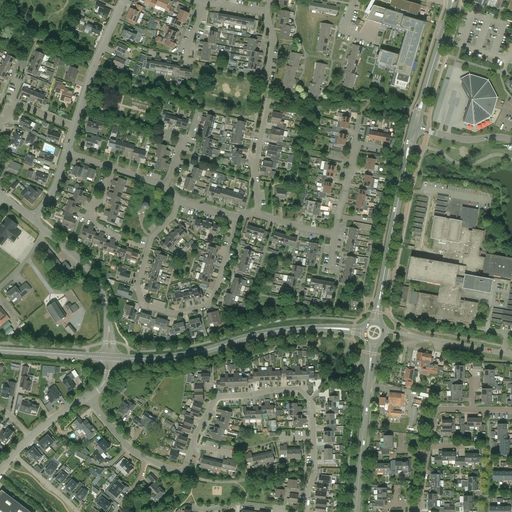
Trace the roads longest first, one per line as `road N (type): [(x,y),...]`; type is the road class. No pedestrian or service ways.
road 1 (tertiary): [(109,357),(178,356),(275,330),(361,332)]
road 2 (residential): [(147,248),(137,284),(142,305),(177,313),(207,306),(234,218)]
road 3 (residential): [(257,214),(253,171),(272,43),(264,12)]
road 4 (tertiary): [(375,321),(414,127)]
road 5 (residential): [(312,436),(310,403),(300,389),(272,390),(216,397),(192,445)]
road 6 (tertiary): [(356,511),(371,346)]
road 7 (residential): [(109,357),(100,285),(45,229)]
road 8 (residential): [(73,126),(121,0)]
road 9 (residential): [(313,465),(239,481),(184,473)]
road 10 (residential): [(511,354),(386,331)]
